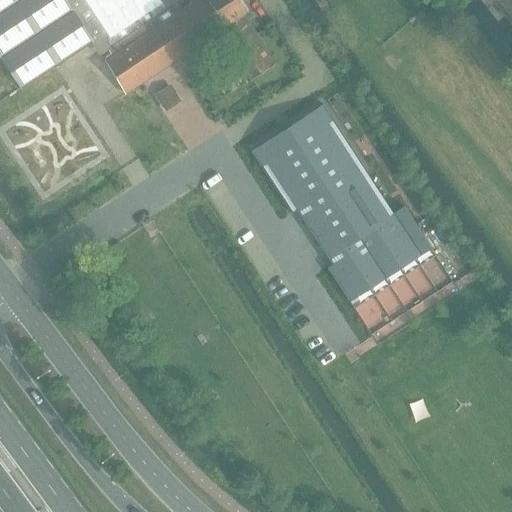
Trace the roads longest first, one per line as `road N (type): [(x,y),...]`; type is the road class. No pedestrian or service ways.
road 1 (primary): [(189,511),(131,450),(0,278)]
road 2 (primary): [(0,350),(129,511)]
